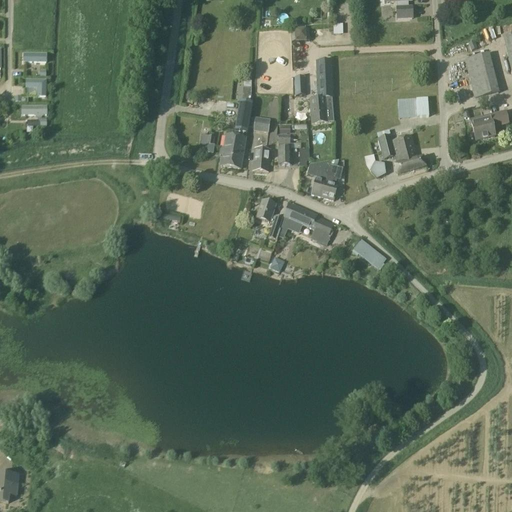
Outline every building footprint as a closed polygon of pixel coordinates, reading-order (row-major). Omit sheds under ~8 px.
[(386,0),(387,4),(402,3),(403,8),(395,9),(396,22),(413,21),(412,8),(406,8),(406,3),(411,3),(410,0),(386,0)] [(229,23),(228,32),(240,33),(241,24),(229,23)] [(342,36),(342,25),(333,25),(333,36),(342,36)] [(308,31),(291,31),(291,44),(309,43),(308,31)] [(511,76),(511,35),(502,38),(511,77),(511,76)] [(477,51),(477,50),(473,43),(467,45),(471,53),(477,51)] [(46,65),(47,56),(23,55),(23,65),(46,65)] [(464,62),(474,101),(499,94),(489,56),(464,62)] [(331,63),(317,63),(317,82),(311,83),(311,93),(318,93),(318,101),(309,102),(311,126),(333,124),(332,115),(331,100),(332,100),(331,63)] [(250,106),(251,90),(251,68),(246,68),(246,79),(244,79),(244,90),(242,89),(241,104),(239,104),(234,133),(235,133),(234,139),(225,137),(223,150),(220,149),(219,157),(222,157),(220,167),(240,171),(245,141),(246,135),(247,135),(248,129),(250,120),(252,106),(250,106)] [(293,79),(295,98),(305,97),(305,79),(293,79)] [(25,82),(25,90),(37,91),(37,99),(46,99),(46,82),(25,82)] [(397,102),(398,121),(428,118),(428,107),(427,107),(427,101),(416,102),(416,100),(397,102)] [(46,108),(21,108),(21,118),(46,118),(46,108)] [(372,116),(375,129),(387,126),(384,112),(372,116)] [(475,143),(495,138),(492,128),(508,124),(505,114),(489,118),(490,121),(483,123),(482,119),(470,122),(475,143)] [(270,122),(255,120),(253,130),(253,133),(268,135),(270,122)] [(377,136),(378,141),(390,138),(389,133),(377,136)] [(214,135),(209,134),(208,137),(200,136),(199,146),(205,146),(204,154),(213,155),(214,147),(213,147),(215,138),(213,138),(214,135)] [(278,167),(290,167),(290,146),(289,146),(289,137),(278,138),(278,150),(277,150),(278,167)] [(378,141),(377,142),(382,162),(394,159),(397,167),(394,168),(397,177),(425,169),(422,160),(417,161),(411,138),(392,144),(390,138),(378,141)] [(254,151),(252,173),(268,174),(270,153),(254,151)] [(299,152),(299,167),(306,166),(306,163),(309,163),(309,151),(299,152)] [(370,180),(385,177),(382,164),(375,166),(373,156),(364,158),(370,180)] [(327,166),(328,163),(309,167),(308,175),(316,176),(315,180),(311,196),(319,199),(324,185),(327,167),(327,166)] [(343,171),(335,169),(327,166),(327,167),(324,185),(319,199),(333,203),(339,186),(335,185),(336,181),(340,182),(340,181),(343,171)] [(269,225),(273,226),(269,239),(276,242),(279,232),(282,220),(275,217),(275,219),(272,218),(275,207),(262,203),(256,220),(269,225)] [(300,234),(303,227),(310,230),(309,231),(313,233),(310,241),(323,247),(332,227),(315,219),(315,217),(290,206),(284,219),(279,233),(285,235),(288,228),(300,234)] [(353,251),(378,271),(384,262),(385,261),(361,241),(353,251)] [(269,271),(279,275),(284,263),(274,259),(269,271)] [(12,476),(0,474),(0,503),(8,505),(9,496),(17,497),(18,481),(11,480),(12,476)]
